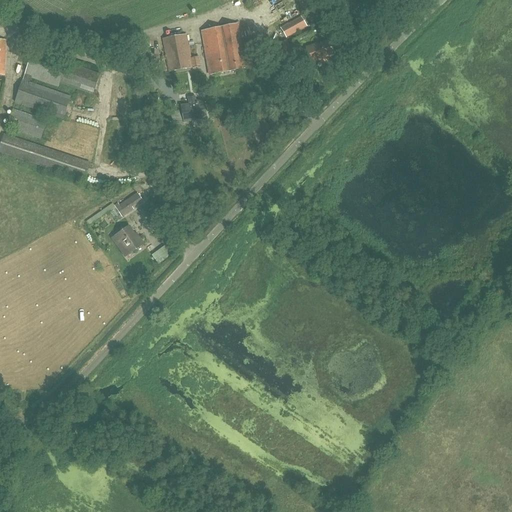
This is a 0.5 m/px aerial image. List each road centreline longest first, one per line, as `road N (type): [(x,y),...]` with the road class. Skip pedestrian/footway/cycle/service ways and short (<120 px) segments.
road 1 (unclassified): [(194,254),(441,0)]
road 2 (unclassified): [(194,254),(169,223),(152,181),(133,80),(0,21)]
road 3 (unclassified): [(0,429),(57,403),(194,254)]
